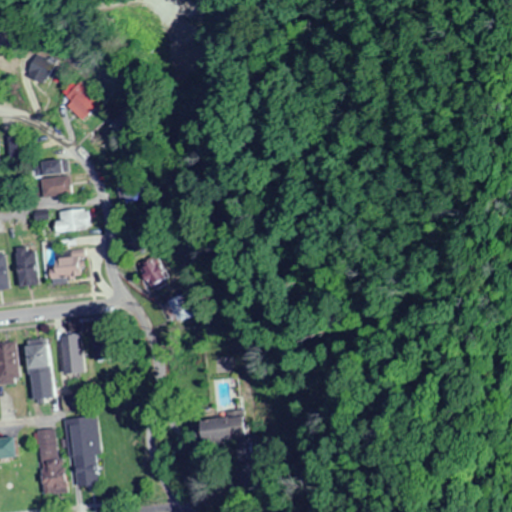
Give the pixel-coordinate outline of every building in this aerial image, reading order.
[(186,2),(180,11),(191,19),(197,10),(186,2)] [(204,68),(204,42),(180,42),(180,68),(204,68)] [(65,101),(87,123),(103,106),(81,84),(65,101)] [(114,129),(130,137),(138,120),(122,112),(114,129)] [(11,135),(11,164),(29,163),(29,135),(11,135)] [(49,164),(51,178),(72,175),(70,161),(49,164)] [(115,184),(125,208),(138,203),(129,179),(115,184)] [(59,212),(59,233),(93,233),(93,212),(59,212)] [(131,232),(136,254),(147,252),(142,230),(131,232)] [(41,287),(37,248),(17,249),(21,289),(41,287)] [(55,255),(59,280),(87,276),(82,251),(55,255)] [(143,264),(156,291),(168,286),(155,258),(143,264)] [(193,316),(184,296),(165,304),(173,324),(193,316)] [(95,362),(121,361),(120,336),(94,337),(95,362)] [(83,337),(64,337),(64,375),(83,375),(83,337)] [(52,341),(29,341),(30,383),(48,382),(48,370),(53,370),(52,341)] [(0,386),(20,384),(16,344),(0,345),(0,386)] [(62,413),(86,412),(86,396),(62,396),(62,413)] [(61,419),(96,414),(101,452),(95,452),(99,484),(77,486),(73,457),(66,458),(61,419)] [(252,442),(249,417),(210,422),(213,446),(252,442)] [(32,432),(55,429),(58,458),(63,457),(67,491),(45,494),(39,443),(33,444),(32,432)] [(0,436),(18,435),(20,455),(0,457),(0,436)]
